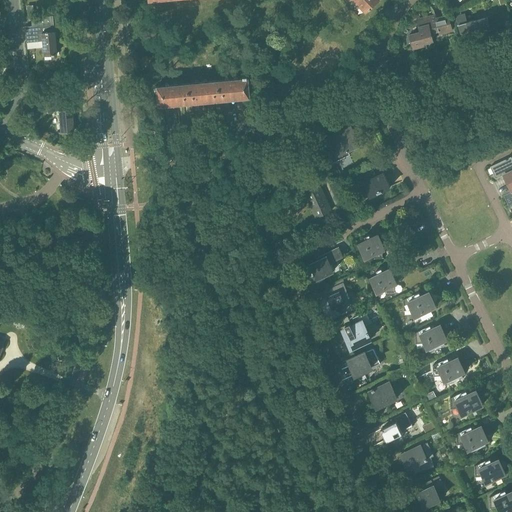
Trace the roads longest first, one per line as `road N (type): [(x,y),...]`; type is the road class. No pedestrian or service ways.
road 1 (residential): [(395,511),(287,258),(422,192)]
road 2 (primary): [(71,511),(114,391),(122,342),(113,171)]
road 3 (residential): [(173,146),(375,92)]
road 4 (residential): [(173,146),(134,144),(127,129),(117,0)]
road 5 (primary): [(113,171),(103,0)]
road 6 (residential): [(3,133),(21,91),(13,0)]
road 7 (residential): [(511,373),(454,258)]
road 8 (residential): [(387,88),(511,56)]
